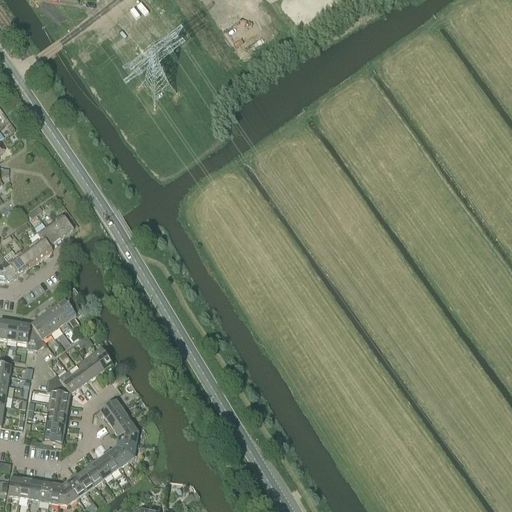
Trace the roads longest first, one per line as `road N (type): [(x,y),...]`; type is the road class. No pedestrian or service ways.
road 1 (secondary): [(0,57),(102,206),(286,511)]
road 2 (residential): [(108,394),(89,408),(82,451),(58,468),(21,462),(0,444)]
